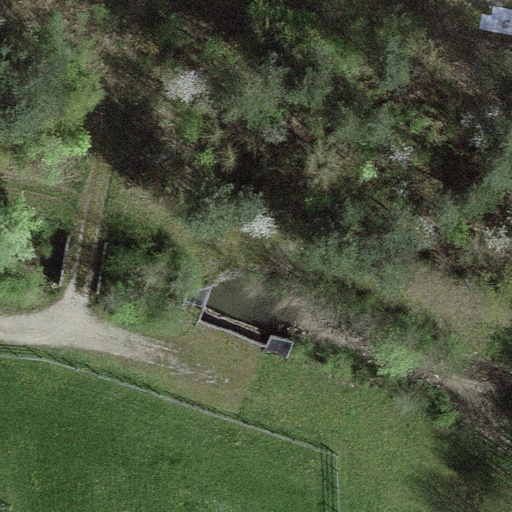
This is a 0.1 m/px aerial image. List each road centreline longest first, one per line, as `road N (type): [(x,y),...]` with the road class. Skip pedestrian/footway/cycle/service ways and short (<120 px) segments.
road 1 (motorway): [(0,141),(511,240)]
road 2 (motorway): [(511,105),(0,8)]
road 3 (motorway): [(0,356),(488,511)]
road 4 (track): [(0,329),(72,312),(136,0)]
